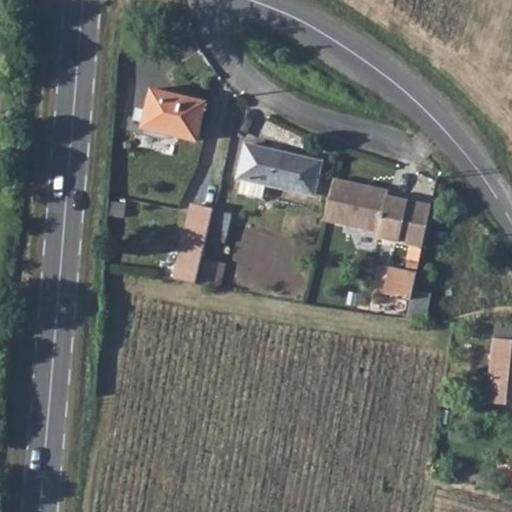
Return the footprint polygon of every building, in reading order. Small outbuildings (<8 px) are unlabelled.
[(150,89),(141,128),(196,141),(205,102),(150,89)] [(236,175),(239,176),(263,182),(312,193),(320,159),(244,143),(236,175)] [(390,188),(332,174),(322,215),(380,229),(379,234),(427,245),(436,203),(389,192),(390,188)] [(263,182),(239,176),(235,191),(260,197),(263,182)] [(191,205),(173,280),(194,284),(205,236),(212,209),(191,205)] [(212,209),(205,236),(223,240),(229,213),(212,209)] [(395,264),(408,266),(411,245),(398,243),(395,264)] [(416,298),(424,260),(413,258),(410,268),(396,265),(390,292),(416,298)] [(416,298),(411,321),(429,323),(436,291),(418,288),(416,298)] [(511,322),(495,320),(487,400),(511,402),(511,322)]
